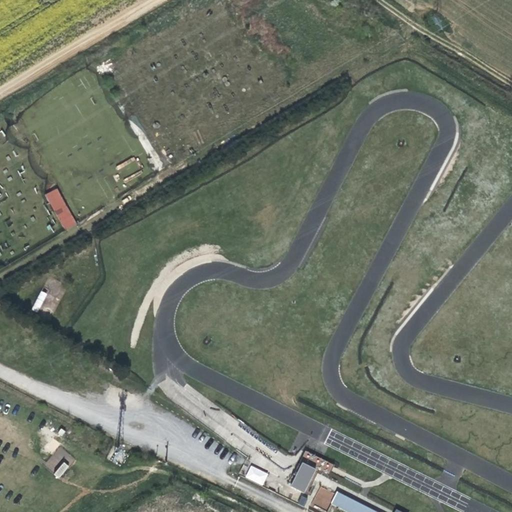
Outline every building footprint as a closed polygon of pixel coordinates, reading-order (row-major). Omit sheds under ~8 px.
[(62,231),(76,226),(59,187),(46,193),(62,231)] [(40,291),(31,310),(38,313),(47,293),(40,291)] [(46,447),(52,453),(60,444),(54,439),(46,447)] [(64,461),(69,466),(75,459),(60,446),(44,464),(54,473),(64,461)] [(302,462),(317,468),(316,471),(329,476),(334,463),(305,452),(302,462)] [(58,478),(68,467),(64,463),(54,475),(58,478)] [(249,464),(244,477),(263,485),(268,472),(249,464)] [(314,472),(300,465),(289,488),(303,495),(314,472)] [(312,503),(327,509),(334,492),(319,486),(312,503)] [(331,505),(344,511),(371,511),(336,494),(331,505)] [(297,504),(304,506),(307,497),(301,495),(297,504)]
